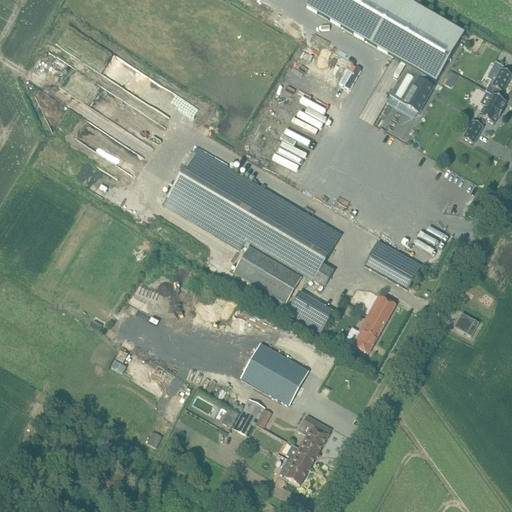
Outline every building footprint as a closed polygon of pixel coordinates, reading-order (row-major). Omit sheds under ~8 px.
[(404,0),(309,0),(305,8),(407,66),(389,97),(404,105),(403,106),(418,114),(433,88),(427,85),(430,80),(436,83),(465,34),(404,0)] [(329,74),(306,74),(296,69),(291,80),(341,105),(357,74),(329,74)] [(501,93),(502,93),(511,76),(501,70),(491,89),(495,91),(492,97),(491,97),(489,99),(485,97),(480,105),(485,108),(479,119),(480,119),(476,125),(472,123),(463,139),(473,145),(483,128),(482,127),(485,121),(493,126),(497,118),(499,119),(503,112),(501,111),(506,103),(497,99),(501,93)] [(452,88),(457,77),(450,74),(445,86),(452,88)] [(291,133),(287,140),(312,153),(319,140),(316,139),(333,106),(308,93),(291,125),(286,123),(283,128),(291,133)] [(274,99),(272,104),(286,112),(289,107),(274,99)] [(165,201),(162,206),(241,252),(244,247),(246,243),(324,289),(333,273),(323,267),(341,237),(263,192),(266,188),(262,186),(260,189),(195,151),(165,201)] [(377,243),(364,267),(408,291),(421,268),(377,243)] [(302,278),(249,247),(233,274),(286,305),(302,278)] [(322,335),(333,315),(299,295),(287,316),(322,335)] [(360,335),(353,347),(359,351),(368,355),(395,306),(378,296),(358,333),(360,335)] [(454,329),(471,339),(479,325),(461,315),(454,329)] [(129,333),(130,330),(116,324),(115,327),(129,333)] [(289,408),(308,373),(260,346),(241,381),(289,408)] [(339,381),(332,393),(345,400),(351,387),(339,381)] [(249,401),(243,413),(258,421),(264,410),(249,401)] [(233,430),(248,439),(258,421),(243,413),(233,430)] [(299,450),(299,451),(315,460),(331,432),(322,427),(306,418),(301,427),(309,431),(306,438),(299,450)] [(152,433),(147,444),(157,448),(162,437),(152,433)] [(288,458),(279,475),(285,479),(291,482),(300,487),(315,460),(299,451),(299,450),(292,446),(286,457),(288,458)]
